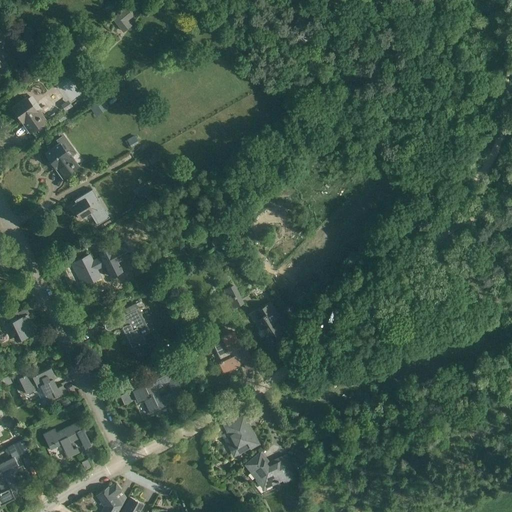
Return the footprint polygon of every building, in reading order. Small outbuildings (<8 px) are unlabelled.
[(133,15),(126,7),(112,19),(123,32),(132,25),(127,20),(133,15)] [(0,77),(1,76),(1,75),(1,74),(1,73),(1,72),(9,67),(5,61),(2,63),(0,59),(0,41),(0,42),(5,39),(5,36),(0,28),(0,77)] [(65,59),(78,50),(73,42),(60,51),(65,59)] [(38,51),(25,61),(32,70),(45,61),(38,51)] [(39,109),(36,111),(26,97),(11,108),(22,122),(24,121),(31,131),(46,120),(39,109)] [(90,107),(96,117),(109,108),(103,99),(90,107)] [(131,147),(139,143),(134,135),(126,140),(131,147)] [(72,155),(69,157),(59,143),(45,153),(55,168),(57,167),(64,177),(79,166),(72,155)] [(151,186),(138,194),(143,201),(150,197),(156,193),(151,186)] [(72,206),(80,219),(91,212),(98,223),(106,218),(96,201),(98,200),(92,190),(77,199),(79,202),(72,206)] [(84,285),(94,281),(100,278),(95,268),(103,265),(108,275),(105,277),(112,289),(122,284),(116,273),(118,271),(108,251),(98,256),(99,259),(92,262),(88,255),(72,263),(80,280),(82,280),(84,285)] [(234,285),(224,290),(228,300),(231,299),(233,298),(234,297),(234,298),(235,298),(236,297),(235,297),(239,295),(234,285)] [(333,303),(339,311),(343,308),(338,299),(333,303)] [(225,310),(222,312),(228,323),(235,320),(229,309),(226,303),(223,304),(225,310)] [(275,320),(279,318),(270,304),(263,308),(267,314),(256,321),(261,329),(263,328),(268,335),(266,337),(271,345),(285,336),(275,320)] [(292,306),(281,312),(284,316),(294,310),(292,306)] [(146,343),(142,335),(149,331),(138,308),(120,317),(119,315),(106,322),(105,322),(105,323),(104,324),(104,325),(104,326),(104,327),(104,328),(105,328),(105,329),(106,329),(107,330),(108,330),(109,329),(123,323),(125,326),(122,327),(125,333),(132,347),(138,344),(139,346),(140,346),(140,345),(146,343)] [(19,318),(7,324),(15,342),(36,332),(27,315),(27,314),(24,315),(19,318)] [(246,369),(254,365),(247,350),(245,351),(242,345),(240,345),(234,333),(213,343),(217,353),(222,362),(219,364),(223,373),(239,365),(238,361),(242,359),(246,369)] [(178,352),(169,356),(173,363),(181,360),(178,352)] [(20,373),(26,370),(23,364),(17,367),(20,373)] [(30,373),(19,378),(27,393),(37,388),(36,386),(39,385),(43,394),(44,397),(37,400),(41,407),(50,403),(49,400),(56,397),(65,392),(62,385),(57,388),(52,379),(55,377),(50,367),(41,371),(31,376),(30,373)] [(167,404),(168,405),(176,401),(176,400),(184,396),(180,387),(173,371),(132,390),(137,402),(143,399),(150,414),(159,409),(158,408),(167,404)] [(131,390),(120,394),(124,404),(135,400),(131,390)] [(228,431),(222,435),(227,443),(232,440),(236,448),(247,443),(250,448),(259,444),(250,428),(248,429),(241,416),(225,425),(228,431)] [(61,444),(68,457),(79,452),(77,447),(73,449),(70,442),(79,437),(85,449),(92,446),(79,421),(56,432),(54,429),(43,434),(50,450),(61,444)] [(19,456),(28,451),(22,440),(7,447),(13,458),(0,464),(0,487),(2,491),(1,492),(0,492),(0,505),(15,498),(12,492),(27,484),(25,479),(15,483),(10,472),(24,466),(19,456)] [(253,459),(247,464),(257,478),(263,486),(272,482),(274,484),(283,480),(284,483),(293,478),(292,475),(294,474),(289,465),(285,456),(274,461),(274,462),(269,464),(267,462),(268,461),(260,452),(253,459)] [(87,459),(81,462),(85,470),(91,467),(87,459)] [(108,487),(96,495),(102,503),(104,506),(100,511),(117,511),(122,505),(114,495),(121,490),(116,483),(109,488),(108,487)] [(37,497),(31,485),(23,490),(28,501),(37,497)] [(139,511),(143,505),(130,498),(122,511),(139,511)]
